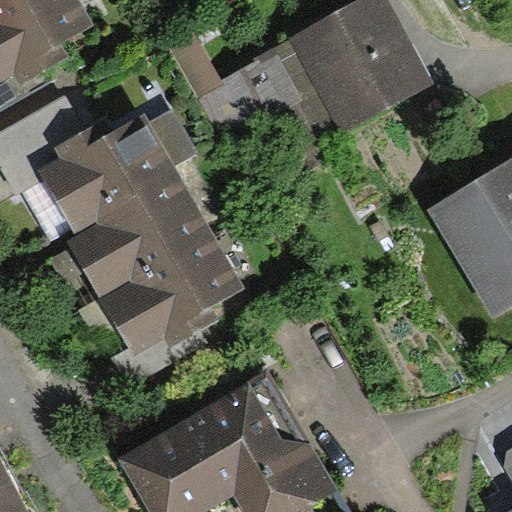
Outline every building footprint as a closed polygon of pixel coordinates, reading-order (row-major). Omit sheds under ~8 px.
[(73,0),(0,0),(0,114),(30,98),(27,92),(72,67),(65,54),(95,38),(73,0)] [(422,81),(374,0),(353,0),(285,40),(288,45),(330,121),(338,130),(422,81)] [(188,37),(168,47),(225,149),(266,126),(294,176),(321,161),(306,134),(330,121),(288,45),(215,86),(188,37)] [(59,160),(90,143),(67,104),(0,142),(0,165),(22,203),(47,188),(68,177),(59,160)] [(221,329),(215,319),(248,301),(177,173),(201,159),(174,111),(116,143),(110,132),(90,143),(59,160),(68,177),(47,188),(78,243),(98,232),(102,237),(72,254),(100,302),(133,284),(136,291),(104,309),(131,356),(116,365),(130,389),(207,347),(203,339),(221,329)] [(511,165),(425,219),(492,327),(511,315),(511,165)] [(217,511),(231,504),(236,511),(315,511),(336,500),(266,383),(229,405),(119,470),(144,511),(217,511)] [(511,484),(511,453),(499,461),(511,484)] [(22,511),(0,468),(0,511),(22,511)]
